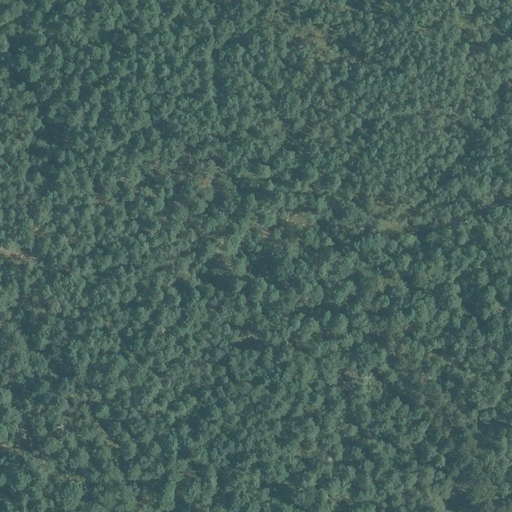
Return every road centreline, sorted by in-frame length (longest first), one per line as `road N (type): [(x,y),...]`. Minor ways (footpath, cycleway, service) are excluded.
road 1 (track): [(141,511),(100,427),(48,360),(0,322)]
road 2 (track): [(0,357),(35,448),(46,511)]
